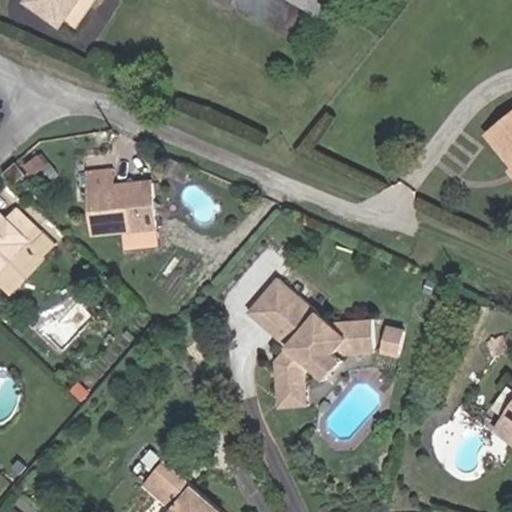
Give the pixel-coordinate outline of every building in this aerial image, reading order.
[(62,24),(79,0),(28,0),(28,1),(62,24)] [(511,114),(490,133),(511,160),(511,114)] [(35,174),(48,165),(40,156),(27,165),(35,174)] [(15,185),(29,173),(18,161),(5,173),(15,185)] [(117,185),(115,168),(87,171),(89,188),(117,185)] [(160,226),(156,181),(141,182),(133,176),(126,184),(117,185),(89,188),(93,232),(118,229),(138,245),(153,226),(160,226)] [(0,278),(13,291),(57,245),(17,208),(8,218),(4,214),(0,218),(0,278)] [(324,375),(340,356),(337,353),(343,345),(352,354),(377,351),(375,318),(333,322),(279,277),(268,291),(294,314),(285,325),(298,337),(290,346),(278,360),(281,392),(309,389),(307,367),(310,363),(324,375)] [(294,314),(268,291),(250,312),(290,346),(298,337),(285,325),(294,314)] [(402,355),(408,330),(389,326),(383,351),(402,355)] [(329,379),(345,360),(340,356),(324,375),(329,379)] [(310,405),(309,389),(281,392),(282,407),(310,405)] [(511,410),(499,429),(511,438),(511,410)] [(23,466),(36,451),(24,441),(11,457),(23,466)] [(227,511),(167,460),(146,485),(175,509),(172,511),(227,511)]
